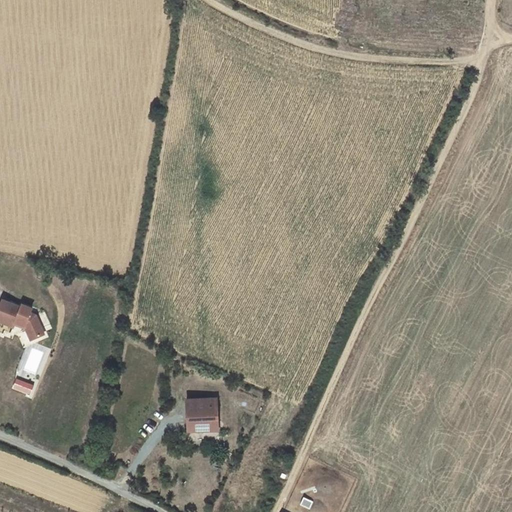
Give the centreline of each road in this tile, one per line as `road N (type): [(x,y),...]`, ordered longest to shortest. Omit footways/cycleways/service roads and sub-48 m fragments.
road 1 (track): [(276,511),(450,147),(481,61)]
road 2 (track): [(481,61),(326,52),(206,0)]
road 3 (residential): [(0,439),(152,511)]
